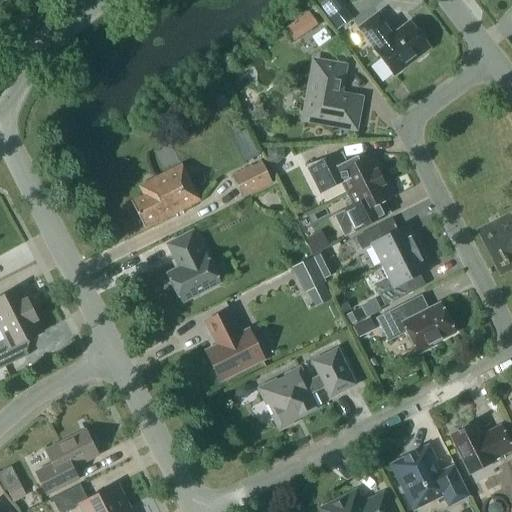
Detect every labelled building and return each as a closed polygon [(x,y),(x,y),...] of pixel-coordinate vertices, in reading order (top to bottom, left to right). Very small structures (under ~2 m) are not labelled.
[(338,0),(330,0),(322,7),(330,17),(344,7),(338,0)] [(309,12),(301,18),(310,31),(319,25),(315,19),(309,12)] [(419,30),(415,30),(410,23),(395,34),(378,13),(359,28),(394,74),(415,58),(418,59),(425,54),(426,50),(429,48),(424,41),(424,37),(419,30)] [(305,119),(355,127),(360,99),(339,95),(343,67),(315,62),(305,119)] [(246,130),(232,137),(244,161),(258,154),(246,130)] [(267,148),(269,163),(278,163),(284,156),(283,146),(267,148)] [(342,183),(347,194),(382,176),(378,170),(381,168),(374,153),(360,160),(357,156),(343,163),(338,153),(306,165),(320,193),(342,183)] [(233,175),(244,197),(272,183),(261,161),(233,175)] [(144,195),(132,201),(144,226),(158,219),(159,221),(200,200),(182,164),(139,186),(144,195)] [(385,183),(382,176),(347,194),(353,205),(334,215),(345,237),(391,214),(385,201),(395,196),(388,182),(385,183)] [(413,236),(407,225),(383,237),(378,226),(356,237),(362,249),(371,244),(382,266),(420,246),(415,235),(413,236)] [(204,255),(192,231),(168,244),(180,267),(168,273),(182,302),(220,283),(206,254),(204,255)] [(314,254),(329,246),(322,231),(306,238),(314,254)] [(426,257),(420,246),(382,266),(389,279),(375,285),(385,305),(411,292),(405,282),(430,269),(424,258),(426,257)] [(325,278),(336,272),(326,251),(314,257),(325,278)] [(325,282),(313,257),(292,267),(304,292),(325,282)] [(0,325),(32,309),(22,287),(0,297),(0,325)] [(418,353),(433,346),(432,344),(455,332),(440,303),(410,319),(403,304),(376,318),(387,341),(407,331),(417,351),(418,353)] [(351,325),(366,317),(361,307),(346,316),(351,325)] [(44,331),(32,309),(0,325),(0,328),(5,339),(0,341),(0,369),(28,355),(21,342),(44,331)] [(241,334),(229,310),(206,322),(218,345),(207,351),(221,380),(263,359),(249,330),(241,334)] [(360,337),(369,332),(367,328),(374,325),(370,317),(353,325),(360,337)] [(312,361),(320,376),(307,382),(300,368),(285,375),(286,378),(277,382),(276,380),(259,388),(267,403),(269,402),(275,415),(273,416),(280,429),(293,423),(292,420),(317,407),(309,393),(325,386),(330,397),(356,384),(338,348),(312,361)] [(243,398),(250,395),(252,389),(249,384),(244,383),(237,386),(235,392),(238,396),(243,398)] [(494,459),(511,450),(511,446),(501,425),(481,435),(475,423),(463,429),(459,431),(450,436),(470,473),(495,461),(494,459)] [(73,468),(98,455),(95,450),(97,444),(93,437),(88,435),(85,430),(46,450),(53,464),(36,472),(47,495),(79,479),(73,468)] [(439,472),(426,447),(416,453),(415,451),(404,457),(405,459),(393,465),(408,494),(406,495),(414,510),(430,502),(429,500),(442,493),(449,506),(468,496),(453,466),(439,472)] [(27,495),(21,484),(8,490),(14,502),(27,495)] [(59,511),(65,511),(76,507),(73,502),(83,497),(78,485),(52,497),(59,511)] [(118,485),(80,504),(83,511),(118,511),(129,507),(118,485)] [(362,505),(356,492),(322,509),(323,511),(392,511),(383,494),(362,505)]
